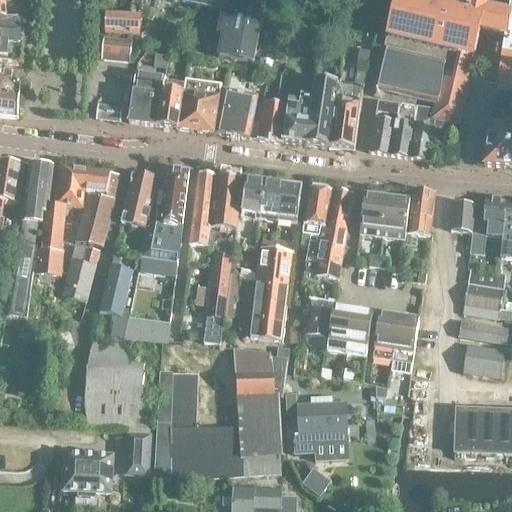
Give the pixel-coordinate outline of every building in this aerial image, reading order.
[(142,0),(131,0),(130,16),(141,16),(142,0)] [(200,8),(201,0),(157,0),(173,3),(200,8)] [(264,14),(266,0),(201,0),(200,8),(224,13),(223,18),(228,19),(236,20),(239,9),(264,14)] [(458,127),(480,33),(501,38),(497,59),(503,60),(498,89),(511,91),(511,3),(509,19),(485,15),(487,7),(471,3),(470,9),(467,9),(466,14),(464,14),(465,8),(451,5),(449,10),(404,0),(397,0),(384,53),(388,54),(385,66),(381,65),(379,78),(382,78),(379,92),(383,93),(437,106),(433,121),(458,127)] [(5,19),(4,4),(0,3),(0,32),(21,34),(21,18),(5,19)] [(253,65),(264,14),(239,9),(236,20),(228,19),(223,18),(219,36),(224,37),(219,60),(228,61),(254,66),(254,65),(253,65)] [(141,16),(130,16),(106,15),(105,36),(140,37),(141,16)] [(0,82),(11,84),(12,72),(4,71),(4,72),(0,72),(0,61),(21,63),(24,34),(21,34),(0,32),(0,82)] [(131,53),(132,44),(105,41),(103,62),(130,65),(131,53)] [(274,63),(278,43),(270,42),(266,62),(274,63)] [(139,54),(140,45),(132,44),(131,53),(139,54)] [(160,56),(161,48),(161,47),(150,46),(149,55),(160,56)] [(364,88),(372,52),(343,48),(337,88),(335,102),(361,106),(364,88)] [(178,132),(184,85),(188,86),(190,72),(191,64),(167,60),(164,79),(165,79),(157,129),(178,132)] [(295,74),(296,66),(286,65),(285,73),(295,74)] [(281,78),(282,68),(272,67),(270,76),(281,78)] [(157,129),(165,79),(164,79),(137,75),(131,112),(129,122),(129,125),(157,129)] [(283,145),(289,98),(292,79),(281,77),(277,107),(264,105),(258,143),(282,147),(283,145)] [(0,119),(18,121),(21,85),(11,84),(0,82),(0,119)] [(329,151),(335,102),(337,88),(314,84),(313,89),(305,148),(329,151)] [(214,137),(220,102),(222,91),(198,87),(188,86),(184,85),(178,132),(214,137)] [(305,148),(313,89),(301,87),(299,99),(289,98),(283,145),(305,148)] [(250,142),(258,99),(257,99),(259,92),(246,89),(245,96),(224,92),(215,137),(250,142)] [(381,101),(383,93),(379,92),(375,91),(373,99),(381,101)] [(409,161),(417,109),(418,102),(403,100),(402,104),(400,117),(397,117),(390,159),(409,161)] [(354,154),(361,106),(335,102),(329,151),(354,154)] [(390,159),(397,117),(400,117),(402,104),(376,104),(375,114),(389,116),(388,123),(374,121),(369,155),(390,159)] [(511,123),(511,119),(511,108),(495,105),(493,119),(511,123)] [(129,122),(131,112),(121,110),(120,110),(120,111),(100,108),(99,108),(99,109),(98,120),(97,120),(97,122),(98,122),(99,122),(118,124),(120,124),(120,123),(120,121),(129,122)] [(430,162),(435,129),(434,129),(434,124),(430,123),(431,116),(426,115),(427,110),(417,109),(409,161),(431,164),(431,163),(430,162)] [(511,170),(511,131),(491,127),(484,169),(511,170)] [(0,232),(0,218),(3,202),(18,205),(24,166),(0,162),(0,246),(2,233),(0,232)] [(27,321),(40,226),(42,227),(44,215),(48,216),(49,208),(54,169),(29,166),(22,224),(9,319),(27,321)] [(85,194),(87,173),(55,169),(50,208),(67,210),(83,212),(85,194)] [(178,266),(190,174),(166,172),(165,181),(158,180),(154,198),(158,199),(155,229),(152,229),(152,232),(147,234),(146,237),(139,239),(136,253),(143,255),(142,260),(178,266)] [(103,250),(115,202),(120,178),(87,173),(85,194),(99,196),(99,200),(87,198),(75,246),(103,250)] [(146,231),(154,198),(158,180),(147,178),(145,176),(139,175),(136,176),(133,175),(121,225),(146,231)] [(212,212),(217,178),(198,175),(194,210),(212,212)] [(236,232),(243,181),(217,178),(212,212),(210,229),(236,232)] [(259,223),(264,184),(246,182),(242,216),(256,218),(255,222),(259,223)] [(276,243),(278,225),(283,187),(264,184),(259,223),(265,224),(263,232),(257,231),(256,240),(276,243)] [(297,228),(302,189),(283,187),(278,225),(283,226),(284,222),(293,223),(292,227),(297,228)] [(327,230),(332,193),(310,190),(301,247),(309,248),(310,238),(320,239),(321,229),(327,230)] [(429,240),(435,194),(412,192),(407,237),(406,246),(417,247),(418,238),(429,240)] [(338,283),(353,196),(332,193),(327,230),(321,229),(320,239),(310,238),(309,248),(304,275),(315,277),(315,279),(338,283)] [(382,241),(387,200),(365,198),(360,238),(382,241)] [(503,242),(507,202),(486,199),(484,224),(474,223),(470,257),(484,259),(486,240),(503,242)] [(405,244),(410,203),(387,200),(382,241),(405,244)] [(511,253),(511,202),(507,202),(503,242),(502,252),(508,253),(507,253),(511,253)] [(471,236),(473,221),(474,208),(454,206),(451,234),(471,236)] [(67,210),(50,208),(49,208),(48,216),(44,215),(42,227),(40,252),(37,252),(34,279),(62,282),(65,254),(62,254),(67,210)] [(207,249),(210,229),(212,212),(194,210),(189,247),(207,249)] [(86,306),(96,268),(100,254),(75,249),(62,300),(86,306)] [(225,322),(226,319),(230,285),(233,252),(216,250),(209,320),(223,322),(225,322)] [(289,291),(293,256),(261,252),(257,287),(289,291)] [(379,271),(380,261),(370,260),(369,270),(379,271)] [(388,272),(389,263),(380,261),(379,271),(388,272)] [(504,295),(506,276),(473,273),(473,264),(469,264),(468,272),(471,272),(468,288),(504,295)] [(122,319),(133,273),(111,268),(100,315),(115,318),(122,320),(122,319)] [(425,287),(427,275),(420,274),(418,286),(425,287)] [(235,320),(239,286),(230,285),(226,319),(235,320)] [(287,309),(289,291),(257,287),(256,299),(255,305),(287,309)] [(499,322),(502,303),(504,295),(468,288),(463,316),(499,322)] [(285,327),(287,309),(255,305),(254,311),(253,323),(285,327)] [(347,357),(354,312),(334,309),(327,354),(347,357)] [(327,341),(332,313),(326,312),(318,311),(311,310),(306,338),(327,341)] [(366,360),(373,315),(354,312),(347,357),(366,360)] [(392,364),(399,319),(380,316),(373,361),(392,364)] [(123,347),(124,339),(128,321),(128,320),(122,319),(122,320),(115,318),(108,345),(123,347)] [(410,377),(419,322),(399,319),(392,364),(391,374),(410,377)] [(221,347),(223,322),(209,320),(206,345),(221,347)] [(168,345),(170,327),(128,321),(124,339),(168,345)] [(282,345),(285,327),(253,323),(252,332),(251,341),(282,345)] [(506,348),(509,332),(461,324),(459,340),(506,348)] [(123,347),(108,345),(93,343),(85,410),(87,428),(149,431),(150,408),(142,407),(146,350),(123,347)] [(500,383),(505,354),(467,348),(463,377),(500,383)] [(287,372),(289,362),(270,360),(270,355),(234,351),(236,374),(287,372)] [(292,360),(293,353),(279,351),(278,358),(292,360)] [(283,398),(287,372),(236,374),(239,397),(238,397),(238,399),(278,397),(283,398)] [(330,383),(332,374),(322,372),(320,382),(330,383)] [(353,383),(354,373),(345,372),(343,382),(353,383)] [(199,402),(199,378),(172,377),(171,385),(173,385),(172,402),(199,402)] [(388,388),(390,379),(380,377),(379,387),(388,388)] [(408,395),(409,386),(400,384),(398,394),(408,395)] [(0,400),(13,402),(14,391),(0,389),(0,392),(0,400)] [(279,417),(278,397),(238,399),(240,419),(279,417)] [(396,416),(395,401),(376,402),(377,416),(396,416)] [(198,414),(199,402),(172,402),(172,414),(198,414)] [(347,435),(346,406),(296,408),(298,437),(292,437),(295,457),(315,457),(314,446),(322,446),(322,436),(347,435)] [(511,463),(511,413),(456,412),(454,456),(455,456),(455,462),(511,463)] [(198,426),(198,414),(172,414),(171,426),(198,426)] [(281,456),(279,417),(240,419),(242,431),(231,431),(232,478),(241,478),(241,479),(242,479),(281,477),(280,456),(281,456)] [(367,421),(366,441),(376,442),(377,422),(367,421)] [(232,478),(231,431),(211,431),(212,469),(171,470),(171,483),(231,480),(231,478),(232,478)] [(212,469),(211,431),(198,431),(171,431),(171,470),(212,469)] [(150,439),(128,438),(126,478),(148,479),(150,439)] [(63,494),(74,495),(79,495),(79,499),(95,500),(95,496),(111,497),(113,459),(65,456),(63,494)] [(315,469),(304,485),(323,497),(334,482),(315,469)] [(296,511),(297,501),(281,500),(281,493),(234,490),(232,511),(296,511)]
